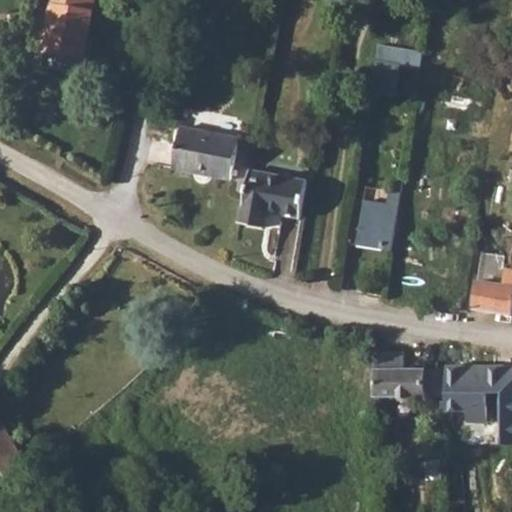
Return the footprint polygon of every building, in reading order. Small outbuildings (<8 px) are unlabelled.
[(49,0),(41,50),(86,57),(95,0),(49,0)] [(419,67),(422,51),(377,43),(374,59),(419,67)] [(231,179),(239,136),(182,124),(174,167),(231,179)] [(249,224),(259,172),(253,170),(242,222),(249,224)] [(304,216),(311,182),(259,172),(249,224),(267,227),(270,210),(304,216)] [(389,250),(397,205),(365,200),(357,245),(389,250)] [(482,251),(479,277),(503,280),(507,254),(482,251)] [(477,281),(472,308),(503,313),(511,269),(506,268),(503,285),(477,281)] [(503,313),(511,314),(511,268),(511,269),(503,313)] [(404,352),(375,351),(375,397),(430,398),(430,366),(404,365),(404,352)] [(511,365),(450,365),(449,412),(466,413),(466,420),(490,421),(490,391),(503,391),(501,442),(511,442),(511,365)] [(30,469),(0,417),(0,416),(0,469),(7,482),(30,469)]
